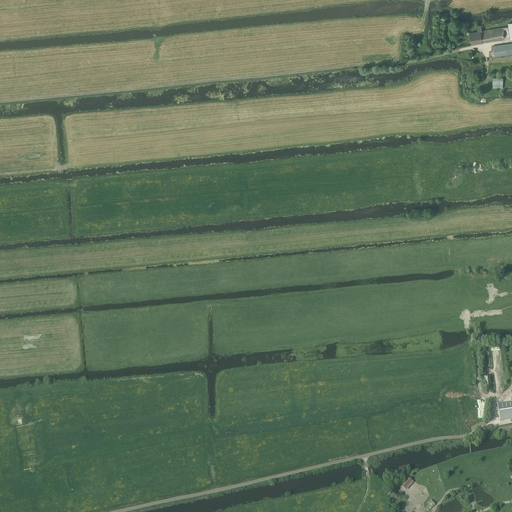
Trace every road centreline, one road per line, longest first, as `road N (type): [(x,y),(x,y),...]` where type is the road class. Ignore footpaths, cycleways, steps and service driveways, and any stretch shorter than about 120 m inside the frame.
road 1 (track): [(363,456),(117,511)]
road 2 (track): [(494,422),(471,435),(363,456)]
